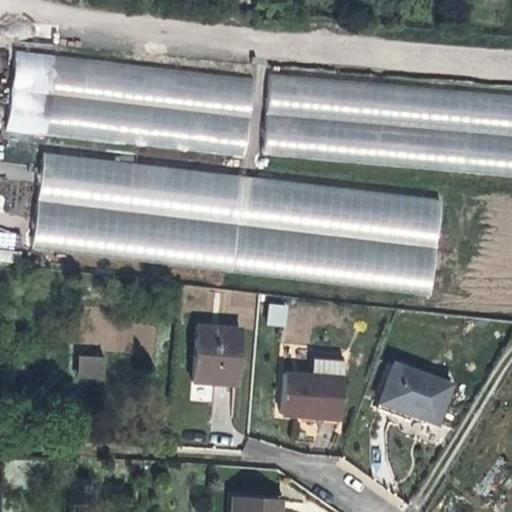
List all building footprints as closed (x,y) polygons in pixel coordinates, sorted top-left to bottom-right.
[(247,78),(11,50),(1,131),(239,159),(247,78)] [(511,94),(264,72),(255,155),(511,176),(511,94)] [(41,153),(30,249),(427,297),(439,201),(41,153)] [(0,262),(15,263),(16,229),(0,228),(0,262)] [(266,325),(287,327),(288,304),(268,303),(266,325)] [(239,328),(195,325),(191,383),(220,385),(235,386),(239,328)] [(308,374),(281,372),(277,415),(337,420),(341,376),(342,356),(309,353),(308,374)] [(79,355),(78,380),(105,380),(106,356),(79,355)] [(449,385),(391,362),(376,402),(435,424),(449,385)] [(89,506),(90,480),(75,479),(73,505),(89,506)] [(277,511),(278,500),(230,497),(229,511),(277,511)]
